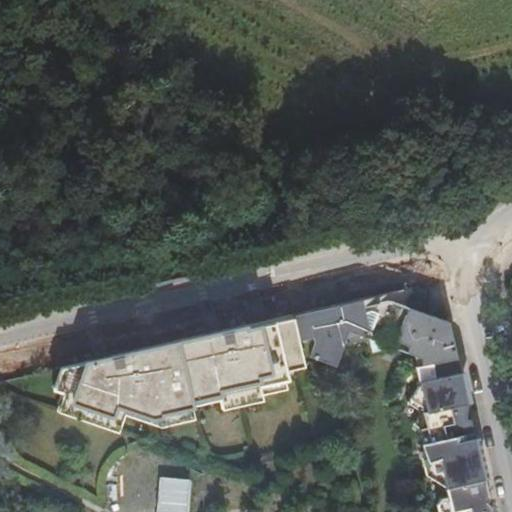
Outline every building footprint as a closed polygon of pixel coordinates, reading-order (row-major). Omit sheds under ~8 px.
[(463,153),(456,148),(449,149),(445,155),(446,164),(453,168),(460,167),(464,161),(463,153)] [(422,368),(464,359),(455,322),(425,312),(421,288),(300,316),(310,368),(314,386),(325,361),(341,368),(350,347),(366,352),(368,358),(401,351),(423,358),(421,364),(422,368)] [(80,396),(73,416),(113,430),(120,410),(130,413),(159,423),(161,418),(198,410),(196,401),(224,395),(225,400),(266,391),(265,387),(291,381),(294,381),(292,373),(310,368),(300,316),(283,320),(255,326),(67,369),(60,389),(70,393),(80,396)] [(497,511),(498,510),(464,359),(422,368),(425,382),(421,382),(436,441),(428,444),(433,460),(441,459),(449,487),(451,486),(457,510),(472,507),(474,511),(497,511)] [(265,387),(266,391),(267,397),(294,391),(291,381),(265,387)] [(266,391),(225,400),(228,410),(268,401),(267,397),(266,391)] [(70,393),(63,412),(73,416),(80,396),(70,393)] [(120,410),(113,430),(124,433),(130,413),(120,410)] [(161,418),(159,423),(168,426),(200,419),(198,410),(161,418)]
